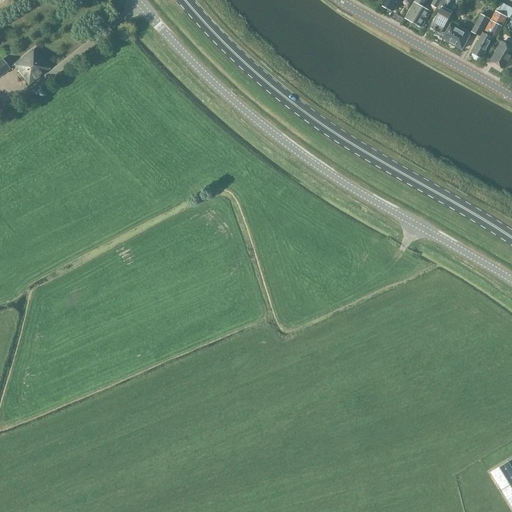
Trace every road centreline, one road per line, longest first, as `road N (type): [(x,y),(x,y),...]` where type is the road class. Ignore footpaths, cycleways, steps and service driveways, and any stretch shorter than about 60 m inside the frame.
road 1 (unclassified): [(511,282),(302,159),(164,37),(136,0)]
road 2 (primary): [(511,237),(339,137),(256,74),(185,0)]
road 3 (tertiary): [(511,98),(337,0)]
